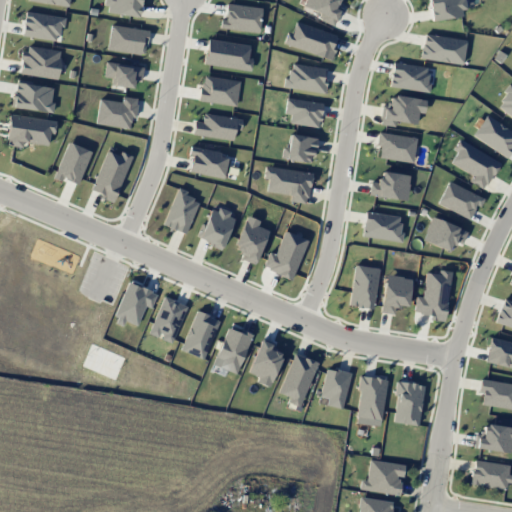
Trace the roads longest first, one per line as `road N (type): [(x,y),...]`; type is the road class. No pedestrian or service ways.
road 1 (residential): [(453,359),(349,339),(0,189)]
road 2 (residential): [(430,511),(453,359),(477,270),(511,207)]
road 3 (residential): [(302,318),(325,261),(355,78),(382,16)]
road 4 (residential): [(122,240),(157,158),(182,0)]
